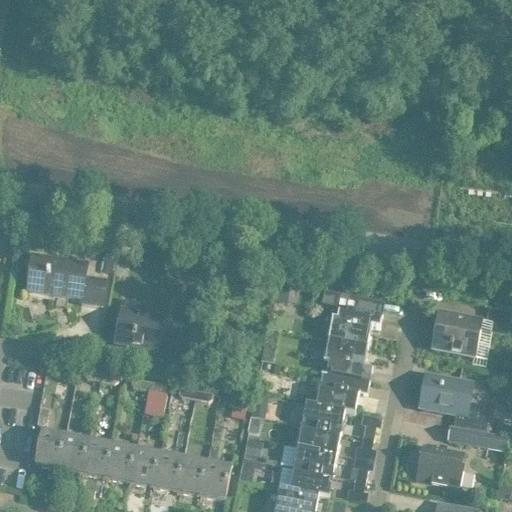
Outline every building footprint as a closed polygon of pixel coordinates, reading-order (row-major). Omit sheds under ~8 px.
[(31,258),(26,293),(80,300),(79,304),(101,308),(104,283),(84,280),(86,266),(31,258)] [(327,342),(367,350),(371,329),(379,331),(384,304),(325,293),(323,307),(333,309),(327,342)] [(150,350),(147,366),(174,371),(180,343),(158,339),(161,320),(123,313),(125,301),(124,301),(116,344),(150,350)] [(490,325),(488,335),(506,338),(510,314),(487,310),(484,323),(490,325)] [(437,314),(430,352),(474,360),(481,322),(437,314)] [(363,371),(367,350),(327,342),(320,375),(369,385),(371,372),(363,371)] [(100,384),(101,376),(85,373),(84,378),(86,382),(100,384)] [(366,397),(369,385),(320,375),(314,408),(314,409),(345,415),(344,415),(354,417),(358,396),(366,397)] [(101,376),(100,384),(113,387),(117,385),(118,379),(101,376)] [(419,410),(454,417),(453,430),(485,436),(490,414),(466,410),(471,384),(453,381),(453,383),(425,378),(419,410)] [(147,393),(149,385),(132,381),(131,387),(133,391),(147,393)] [(149,385),(147,393),(160,396),(164,394),(165,388),(149,385)] [(194,402),(196,393),(179,390),(178,395),(180,400),(194,402)] [(196,393),(194,402),(207,405),(211,402),(212,397),(196,393)] [(255,396),(254,398),(250,418),(264,420),(268,398),(255,396)] [(231,409),(245,412),(247,403),(230,400),(229,406),(231,409)] [(293,422),(292,426),(341,436),(344,415),(345,415),(314,409),(314,408),(304,406),(301,424),(293,422)] [(48,412),(40,411),(37,427),(41,428),(45,426),(48,412)] [(260,421),(250,419),(247,434),(248,434),(257,436),(260,421)] [(299,433),(296,450),(337,457),(341,436),(292,426),(291,431),(299,433)] [(361,440),(374,442),(376,431),(363,429),(361,440)] [(507,440),(453,430),(449,430),(447,444),(504,453),(507,440)] [(41,434),(34,467),(58,471),(65,439),(41,434)] [(88,443),(65,439),(58,471),(82,476),(88,443)] [(374,442),(361,440),(359,451),(371,453),(374,442)] [(262,444),(246,441),(244,456),(260,459),(262,444)] [(106,480),(112,448),(88,443),(82,476),(106,480)] [(136,452),(112,448),(106,480),(129,485),(136,452)] [(422,449),(416,482),(458,490),(462,473),(459,473),(462,457),(422,449)] [(337,457),(296,450),(292,471),(333,479),(337,457)] [(159,457),(136,452),(129,485),(152,489),(159,457)] [(182,461),(159,457),(152,489),(176,494),(182,461)] [(206,466),(182,461),(176,494),(200,499),(206,466)] [(230,471),(206,466),(200,499),(224,503),(230,471)] [(292,471),(288,491),(288,492),(318,498),(318,499),(328,501),(333,479),(292,471)] [(353,483),(365,485),(367,474),(355,472),(353,483)] [(365,485),(353,483),(351,494),(363,496),(365,485)] [(500,488),(498,501),(509,503),(511,490),(500,488)] [(288,492),(288,491),(278,489),(273,511),(315,511),(318,499),(318,498),(288,492)]
